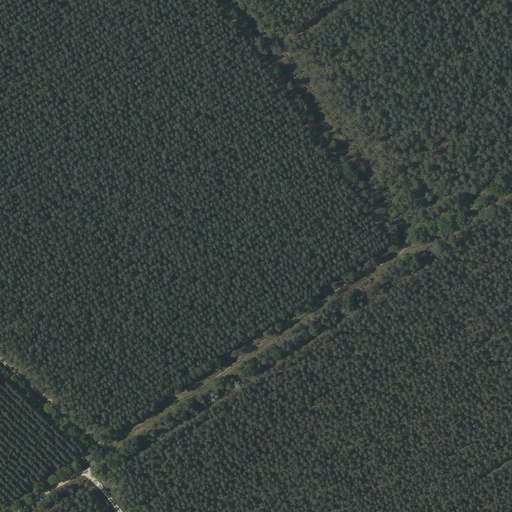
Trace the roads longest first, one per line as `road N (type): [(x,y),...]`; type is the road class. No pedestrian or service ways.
road 1 (track): [(511,189),(446,234),(344,284),(105,448),(85,471)]
road 2 (track): [(0,358),(105,448)]
road 3 (track): [(19,511),(85,471),(121,511)]
